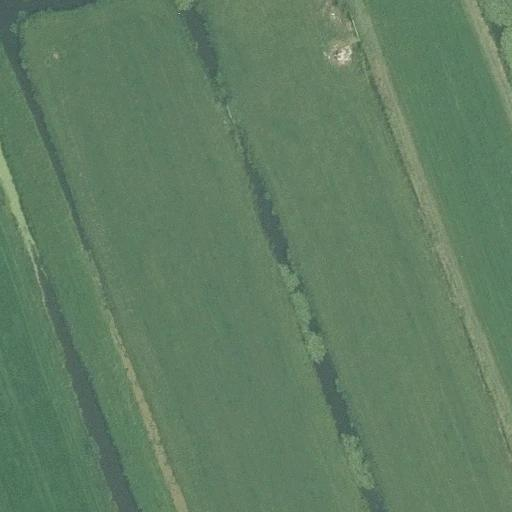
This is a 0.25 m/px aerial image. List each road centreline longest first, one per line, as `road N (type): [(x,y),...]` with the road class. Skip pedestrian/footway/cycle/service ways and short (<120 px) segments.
road 1 (track): [(362,0),(511,406)]
road 2 (track): [(55,206),(0,67)]
